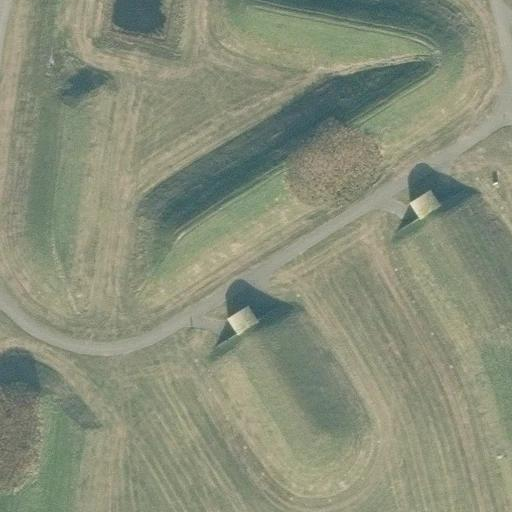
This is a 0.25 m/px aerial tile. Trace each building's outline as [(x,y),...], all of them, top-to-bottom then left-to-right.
[(256,26),(291,26),(291,0),(249,0),(249,9),(239,9),(239,31),(247,31),(247,41),(256,41),(256,26)] [(311,5),(305,6),(304,0),(296,0),(301,29),(314,27),(311,5)] [(420,217),(441,204),(431,189),(411,202),(420,217)] [(420,217),(410,223),(484,340),(511,450),(511,302),(447,200),(441,204),(420,217)] [(238,334),(258,320),(249,306),(228,319),(238,334)] [(238,334),(228,339),(301,454),(341,428),(269,314),(258,320),(238,334)]
